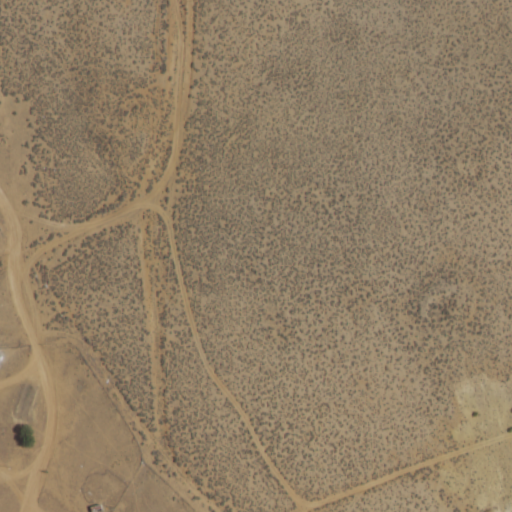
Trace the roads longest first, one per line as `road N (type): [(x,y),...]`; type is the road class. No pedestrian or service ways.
road 1 (track): [(174,0),(153,355),(166,456)]
road 2 (track): [(163,189),(92,222),(36,224)]
